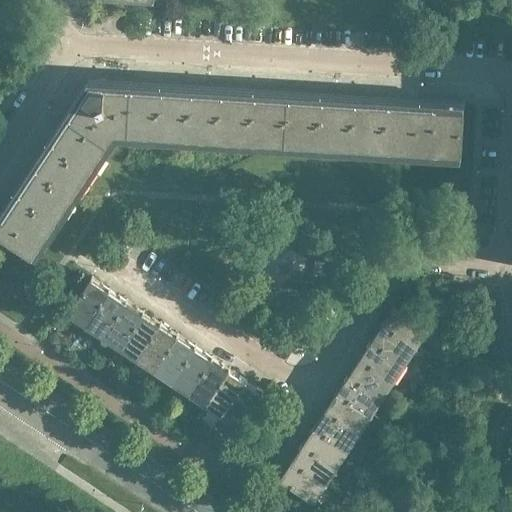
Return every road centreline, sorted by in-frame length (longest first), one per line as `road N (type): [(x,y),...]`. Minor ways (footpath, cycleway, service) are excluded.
road 1 (residential): [(511,84),(70,53)]
road 2 (residential): [(511,253),(398,254),(307,386)]
road 3 (tertiary): [(199,511),(0,381)]
road 4 (residential): [(307,386),(115,259)]
road 5 (residential): [(0,169),(70,53)]
road 6 (residential): [(511,382),(503,354),(511,254)]
